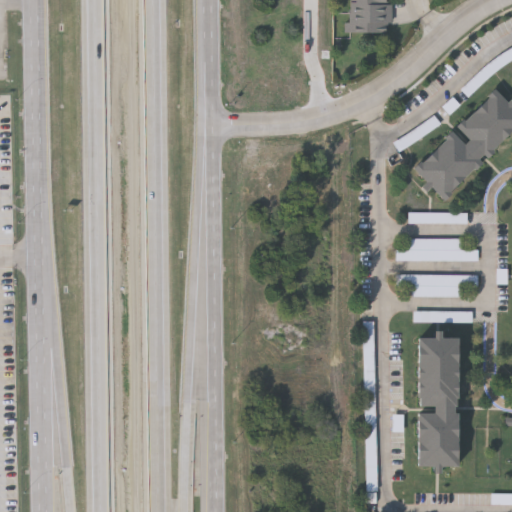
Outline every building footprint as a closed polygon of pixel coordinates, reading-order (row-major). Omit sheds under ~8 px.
[(349,32),(348,0),(390,0),(390,31),(349,32)] [(414,168),(446,200),(511,136),(511,104),(497,89),(414,168)] [(410,224),(423,224),(423,216),(410,216),(410,224)] [(461,241),(407,241),(407,252),(396,252),(396,263),(477,263),(477,252),(461,252),(461,241)] [(463,299),(463,278),(396,278),(396,289),(412,289),(412,299),(463,299)] [(374,324),(365,324),(365,414),(374,414),(374,324)] [(416,337),(418,467),(461,466),(459,336),(416,337)]
